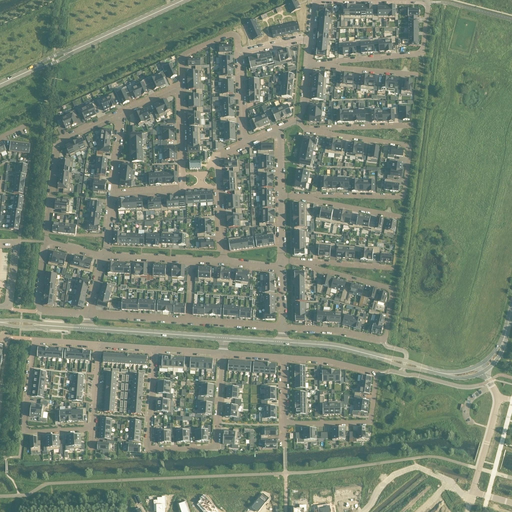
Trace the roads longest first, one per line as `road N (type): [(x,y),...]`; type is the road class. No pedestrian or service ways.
road 1 (residential): [(307,64),(421,52),(427,7),(311,0),(309,39)]
road 2 (residential): [(221,353),(214,446),(151,449),(154,348)]
road 3 (residential): [(318,129),(408,145),(404,192),(295,196)]
road 4 (residential): [(282,327),(385,335),(389,290),(305,261)]
road 5 (primary): [(0,84),(184,0)]
road 6 (residential): [(112,194),(183,189),(181,86)]
road 7 (residential): [(46,241),(57,143),(118,114)]
road 8 (residential): [(33,346),(25,430),(92,428)]
road 9 (residential): [(470,500),(451,481),(415,467),(393,474),(361,511)]
road 10 (residential): [(222,260),(215,156),(244,144)]
road 11 (tertiary): [(222,338),(87,328)]
road 12 (residential): [(284,422),(369,420),(377,372)]
